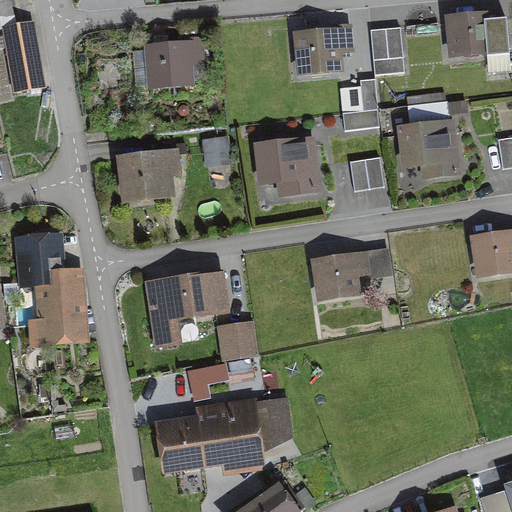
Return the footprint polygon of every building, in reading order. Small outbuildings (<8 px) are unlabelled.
[(0,0),(0,25),(13,22),(7,0),(0,0)] [(486,19),(448,21),(451,55),(485,53),(486,59),(506,58),(504,25),(486,26),(486,19)] [(352,26),(337,26),(337,37),(298,40),(300,72),(340,70),(339,54),(354,53),(352,26)] [(31,30),(6,34),(15,91),(40,87),(31,30)] [(400,30),(371,32),(374,75),(403,73),(400,30)] [(186,49),(146,54),(150,87),(188,82),(185,60),(203,58),(200,40),(185,42),(186,49)] [(361,84),(363,114),(376,113),(374,83),(361,84)] [(442,101),(411,105),(413,120),(444,115),(442,101)] [(363,114),(342,116),(344,132),(377,130),(376,113),(363,114)] [(453,127),(402,131),(405,165),(426,163),(427,177),(458,174),(453,127)] [(511,141),(498,143),(501,170),(511,168),(511,141)] [(227,142),(204,145),(206,165),(230,162),(227,142)] [(310,145),(257,152),(262,187),(283,184),(285,195),(317,191),(310,145)] [(175,155),(121,162),(125,201),(167,196),(165,180),(178,179),(175,155)] [(380,161),(349,166),(353,192),(385,187),(380,161)] [(511,238),(475,245),(480,278),(511,272),(511,238)] [(384,255),(316,266),(321,299),(357,293),(355,281),(387,276),(384,255)] [(57,260),(14,263),(15,285),(36,283),(39,325),(33,325),(34,342),(84,339),(80,275),(58,277),(57,260)] [(219,279),(151,287),(155,320),(223,312),(219,279)] [(250,329),(220,333),(223,359),(253,354),(250,329)] [(226,366),(189,372),(195,401),(209,398),(207,384),(229,380),(226,366)] [(200,427),(161,432),(167,470),(261,457),(260,448),(292,444),(286,403),(217,412),(216,407),(198,409),(200,427)] [(292,511),(277,490),(243,511),(292,511)] [(511,511),(511,491),(483,502),(486,511),(511,511)]
